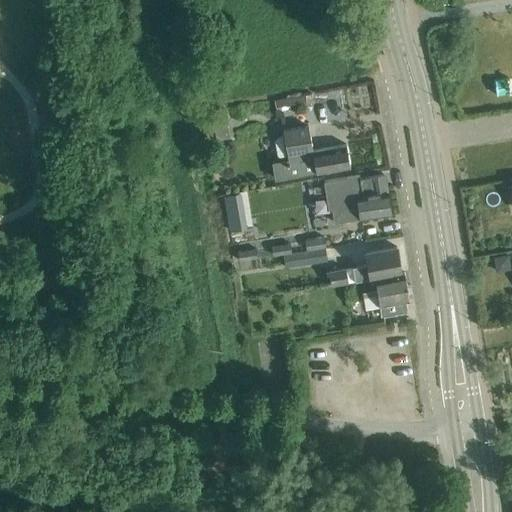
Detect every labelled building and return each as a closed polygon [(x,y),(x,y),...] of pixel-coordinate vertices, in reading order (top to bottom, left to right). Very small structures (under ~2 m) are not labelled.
[(274,98),(276,105),(304,101),(303,93),(274,98)] [(289,162),(275,164),(278,179),(317,173),(351,167),(347,144),(313,150),(309,125),(283,130),(287,152),(289,162)] [(330,196),(334,222),(391,213),(388,191),(387,191),(385,174),(348,180),(348,177),(325,181),(327,197),(330,196)] [(306,240),(308,250),(326,247),(324,237),(306,240)] [(272,246),(274,255),(293,252),(291,243),(272,246)] [(355,281),(375,277),(401,273),(397,247),(366,252),(368,264),(353,267),(355,281)] [(259,258),(258,248),(238,251),(240,261),(259,258)] [(284,255),(286,267),(327,260),(326,248),(284,255)] [(329,271),(331,284),(348,281),(346,268),(329,271)] [(401,273),(375,277),(378,297),(370,299),(371,307),(380,305),(382,317),(408,312),(406,301),(409,300),(405,272),(401,273)]
